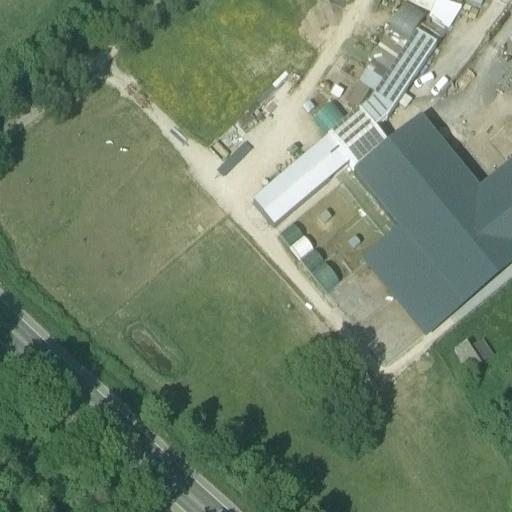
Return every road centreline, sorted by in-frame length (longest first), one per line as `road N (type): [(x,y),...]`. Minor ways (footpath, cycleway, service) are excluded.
road 1 (secondary): [(204,511),(0,319)]
road 2 (residential): [(170,0),(0,137)]
